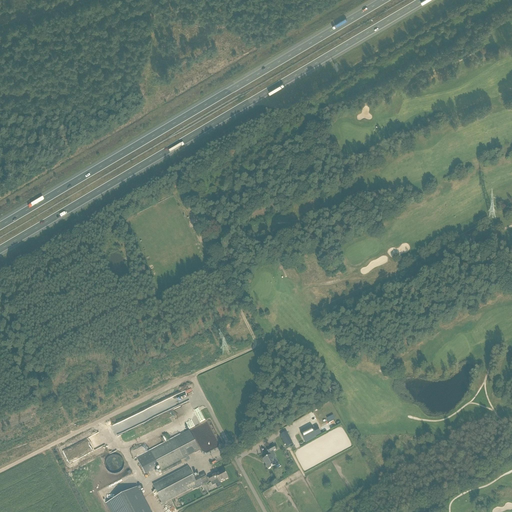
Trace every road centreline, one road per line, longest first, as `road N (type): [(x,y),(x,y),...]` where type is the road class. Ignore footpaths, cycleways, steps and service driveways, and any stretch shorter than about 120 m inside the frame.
road 1 (motorway): [(0,251),(424,0)]
road 2 (motorway): [(385,0),(0,227)]
road 3 (track): [(61,123),(120,83),(136,33),(163,23),(211,24),(242,0)]
road 4 (track): [(0,471),(183,380)]
road 5 (unclassified): [(264,511),(191,376)]
road 6 (track): [(0,296),(61,407)]
